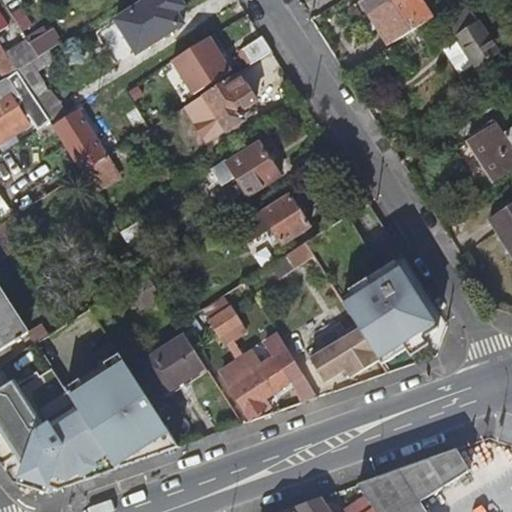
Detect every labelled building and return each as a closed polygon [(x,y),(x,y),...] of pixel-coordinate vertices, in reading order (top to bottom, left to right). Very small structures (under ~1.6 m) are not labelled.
[(179,8),(173,0),(151,0),(113,25),(133,56),(182,24),(174,11),(179,8)] [(373,0),(361,8),(387,50),(397,44),(420,30),(431,22),(417,0),(373,0)] [(0,30),(11,24),(0,7),(0,30)] [(9,17),(24,29),(32,18),(17,7),(9,17)] [(458,42),(474,67),(477,72),(500,57),(472,11),(449,26),(458,42)] [(435,53),(420,30),(397,44),(412,68),(435,53)] [(53,33),(30,46),(39,60),(48,54),(61,46),(53,33)] [(195,97),(232,74),(217,50),(221,47),(215,37),(174,64),(195,97)] [(273,54),(263,39),(242,52),(252,67),(273,54)] [(27,41),(5,54),(17,73),(39,60),(30,46),(27,41)] [(462,75),(474,67),(458,42),(446,51),(462,75)] [(8,79),(17,73),(5,54),(0,46),(0,74),(4,82),(8,79)] [(54,63),(48,54),(39,60),(17,73),(23,83),(37,74),(54,63)] [(49,94),(37,74),(23,83),(32,96),(50,124),(66,115),(51,92),(49,94)] [(258,103),(240,75),(175,116),(185,131),(184,140),(188,147),(196,149),(199,153),(238,128),(232,119),(258,103)] [(19,96),(8,79),(4,82),(0,84),(0,145),(14,137),(30,127),(13,100),(19,96)] [(21,104),(39,132),(50,124),(32,96),(21,104)] [(74,135),(62,143),(83,175),(107,159),(78,114),(66,122),(74,135)] [(470,147),(496,186),(511,175),(511,154),(511,153),(511,151),(511,134),(503,140),(496,130),(491,122),(470,136),(475,144),(470,147)] [(57,135),(50,124),(39,132),(34,134),(42,145),(57,135)] [(0,145),(0,152),(2,155),(19,144),(14,137),(0,145)] [(261,145),(230,166),(238,179),(252,199),(283,179),(261,145)] [(130,159),(123,149),(107,159),(117,174),(92,190),(96,196),(124,179),(116,168),(130,159)] [(83,175),(92,190),(117,174),(107,159),(83,175)] [(179,180),(167,163),(142,179),(153,197),(179,180)] [(0,216),(9,211),(0,197),(0,216)] [(290,250),(315,234),(292,199),(247,228),(259,248),(280,235),(290,250)] [(511,255),(511,208),(491,222),(511,255)] [(375,264),(347,220),(306,246),(312,256),(358,326),(363,334),(383,365),(384,366),(407,352),(412,343),(422,336),(425,340),(447,326),(398,249),(375,264)] [(8,222),(0,227),(0,262),(24,248),(8,222)] [(143,222),(121,235),(128,246),(136,257),(151,248),(152,237),(143,222)] [(312,256),(306,246),(270,269),(278,280),(296,269),(295,266),(312,256)] [(140,265),(148,276),(162,267),(155,256),(140,265)] [(155,287),(148,276),(118,294),(126,305),(142,295),(155,287)] [(0,354),(29,336),(0,287),(0,354)] [(155,287),(142,295),(148,305),(161,297),(155,287)] [(223,299),(203,312),(221,341),(242,327),(223,299)] [(93,310),(103,325),(112,319),(102,305),(93,310)] [(93,310),(75,322),(85,337),(103,325),(93,310)] [(190,341),(204,332),(194,317),(180,326),(190,341)] [(315,365),(363,334),(358,326),(346,333),(341,325),(314,341),(319,349),(309,355),(315,365)] [(32,335),(39,345),(52,337),(46,327),(32,335)] [(360,379),(383,365),(363,334),(315,365),(329,387),(351,374),(355,371),(360,379)] [(425,340),(422,336),(412,343),(407,352),(409,356),(428,344),(425,340)] [(167,397),(210,371),(190,341),(149,368),(167,397)] [(263,401),(303,375),(289,353),(265,368),(259,358),(254,350),(221,372),(232,388),(253,420),(269,411),(263,401)] [(126,362),(73,396),(55,370),(41,378),(37,374),(16,388),(14,384),(0,393),(0,427),(7,438),(24,466),(18,483),(50,495),(85,483),(182,447),(126,362)] [(356,382),(360,379),(355,371),(351,374),(356,382)] [(460,458),(362,492),(374,511),(432,511),(431,511),(429,511),(425,511),(423,508),(473,478),(460,458)]
